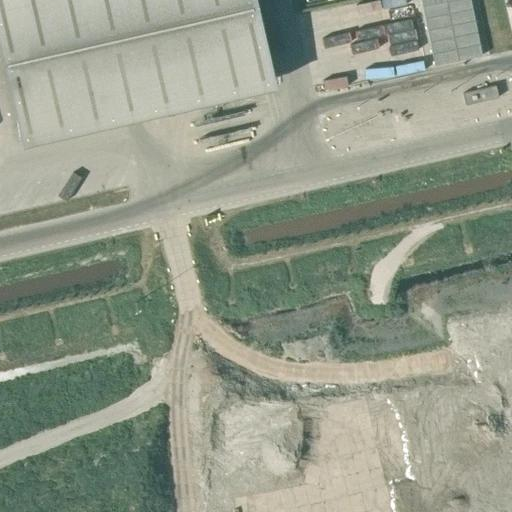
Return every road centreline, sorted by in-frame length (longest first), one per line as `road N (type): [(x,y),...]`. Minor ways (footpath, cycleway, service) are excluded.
road 1 (unknown): [(0,162),(127,139),(155,145),(166,159),(269,511)]
road 2 (unclassified): [(511,127),(0,245)]
road 3 (unknown): [(281,0),(315,172)]
road 4 (unknown): [(437,144),(404,0)]
